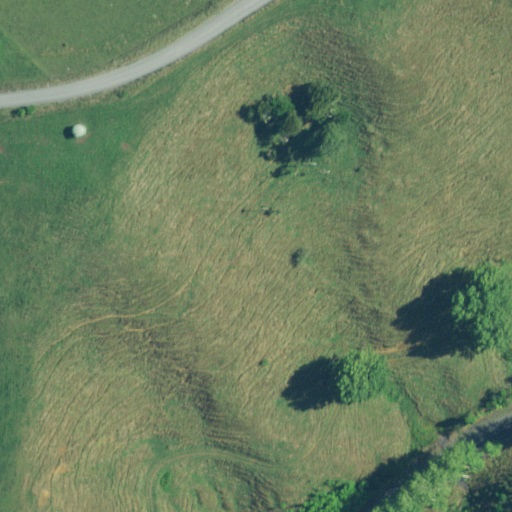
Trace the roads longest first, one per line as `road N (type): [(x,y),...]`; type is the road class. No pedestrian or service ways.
road 1 (unclassified): [(246,0),(149,61),(95,84),(0,100)]
road 2 (unclassified): [(511,422),(370,511)]
